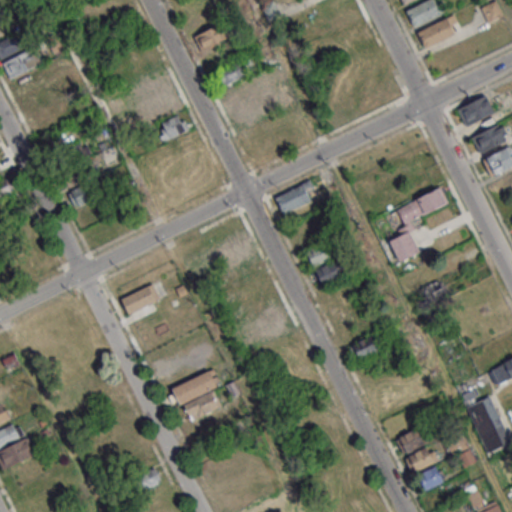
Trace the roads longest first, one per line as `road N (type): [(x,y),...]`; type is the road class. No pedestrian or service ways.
road 1 (residential): [(408,511),(146,0)]
road 2 (residential): [(0,313),(511,59)]
road 3 (residential): [(205,511),(0,105)]
road 4 (residential): [(511,274),(371,0)]
